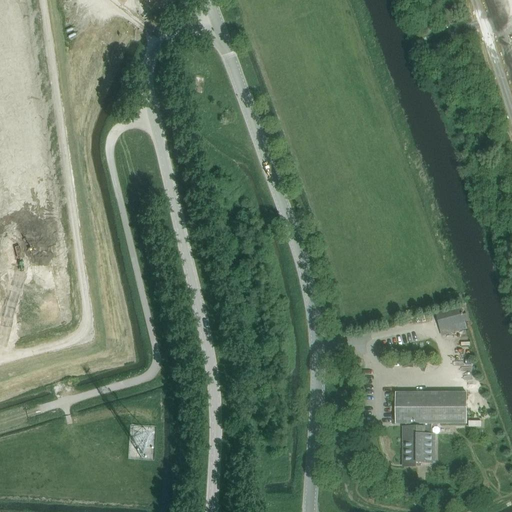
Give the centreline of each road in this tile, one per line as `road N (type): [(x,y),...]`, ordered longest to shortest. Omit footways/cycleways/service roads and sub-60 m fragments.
road 1 (tertiary): [(308,511),(314,315),(212,22)]
road 2 (unclassified): [(40,409),(146,378),(153,366),(109,145),(123,127),(155,117)]
road 3 (tertiary): [(211,511),(210,359),(155,117)]
road 4 (tertiary): [(155,117),(148,58),(178,32),(212,22)]
